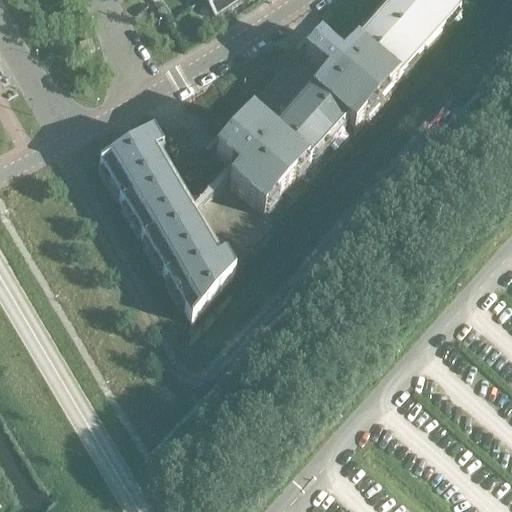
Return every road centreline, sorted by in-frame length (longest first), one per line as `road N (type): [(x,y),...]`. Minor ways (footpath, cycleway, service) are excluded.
road 1 (residential): [(154,95),(298,0)]
road 2 (residential): [(68,140),(0,29)]
